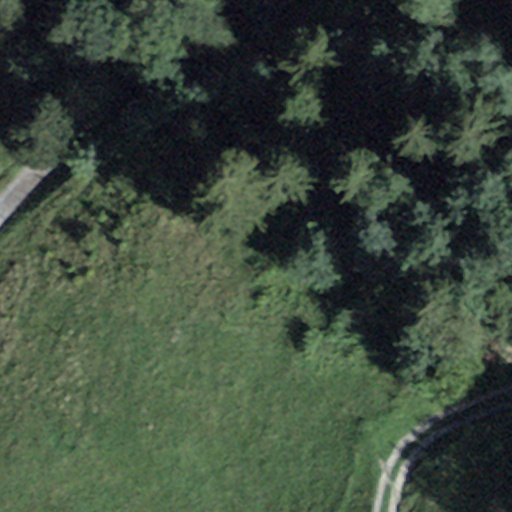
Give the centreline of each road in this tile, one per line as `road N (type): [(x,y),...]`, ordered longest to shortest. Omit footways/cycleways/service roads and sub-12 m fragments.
road 1 (track): [(0,208),(107,106),(264,68),(353,21),(376,0)]
road 2 (track): [(384,511),(399,459),(417,439),(511,392)]
